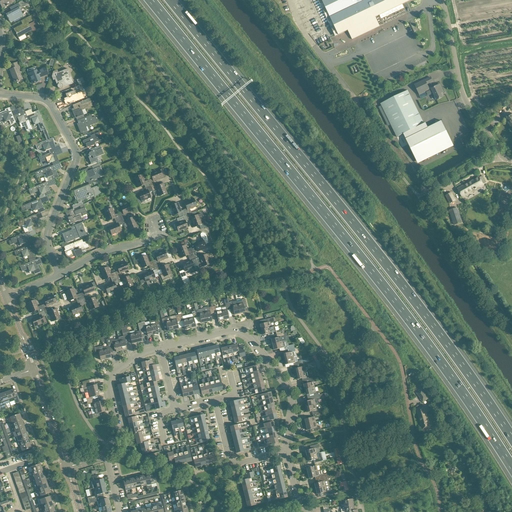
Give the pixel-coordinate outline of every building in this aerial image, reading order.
[(10,23),(23,16),(20,9),(28,4),(25,0),(23,0),(14,5),(10,7),(12,11),(6,14),(6,16),(5,16),(8,19),(8,20),(9,20),(10,23)] [(422,7),(418,0),(319,0),(341,45),(351,41),(355,50),(376,40),(374,36),(379,34),(376,29),(422,7)] [(30,16),(25,19),(21,21),(22,24),(14,29),(20,40),(26,37),(24,34),(35,28),(36,29),(39,27),(36,21),(30,24),(29,25),(28,23),(32,21),(30,16)] [(12,69),(10,70),(15,82),(22,79),(17,67),(19,66),(17,62),(11,65),(12,69)] [(48,74),(46,69),(45,68),(37,71),(36,70),(28,74),(32,84),(40,80),(39,77),(41,76),(42,76),(48,74)] [(62,87),(66,86),(65,84),(68,83),(69,85),(73,83),(68,69),(62,71),(57,73),(59,77),(55,78),(57,85),(57,86),(57,87),(58,88),(59,88),(60,89),(60,88),(61,88),(62,88),(62,87)] [(433,88),(430,83),(433,82),(431,77),(415,85),(420,95),(431,89),(433,88)] [(440,85),(433,88),(431,89),(437,100),(442,97),(441,93),(443,92),(440,85)] [(69,104),(70,103),(84,97),(82,91),(76,94),(74,90),(65,94),(67,97),(64,98),(66,104),(68,103),(69,104)] [(407,90),(381,104),(397,137),(402,134),(414,159),(450,141),(440,121),(426,128),(424,123),(424,124),(407,90)] [(75,111),(72,112),(75,118),(76,118),(80,116),(83,115),(82,110),(85,109),(96,105),(94,100),(91,101),(89,98),(80,102),(77,103),(72,105),(75,111)] [(0,112),(0,118),(0,120),(4,118),(5,121),(4,121),(5,122),(6,122),(9,120),(10,124),(15,122),(15,121),(11,111),(10,108),(6,109),(7,110),(0,112)] [(11,111),(15,121),(18,119),(19,122),(19,123),(19,124),(21,128),(24,127),(26,131),(27,131),(27,132),(32,130),(30,124),(29,122),(27,116),(24,109),(22,110),(21,108),(19,109),(18,108),(11,111)] [(27,116),(29,122),(32,121),(34,124),(33,124),(33,125),(34,124),(37,123),(41,131),(46,129),(38,110),(35,112),(36,113),(27,116)] [(78,123),(77,124),(81,133),(82,133),(86,131),(87,130),(90,129),(89,126),(98,122),(95,116),(92,118),(91,115),(87,117),(84,118),(82,118),(83,121),(78,123)] [(87,148),(92,146),(95,144),(94,143),(102,140),(99,132),(90,136),(91,137),(83,141),(84,144),(85,144),(87,148)] [(48,149),(49,153),(56,151),(52,142),(54,141),(52,138),(35,145),(37,150),(43,147),(44,150),(44,152),(45,151),(48,149)] [(104,154),(101,149),(100,146),(91,149),(87,151),(87,152),(87,153),(87,154),(87,155),(88,155),(89,154),(90,156),(88,157),(91,163),(97,161),(95,158),(104,154)] [(115,151),(118,157),(125,154),(122,148),(115,151)] [(56,154),(57,153),(56,151),(49,153),(39,157),(41,162),(47,160),(48,163),(47,163),(48,164),(49,164),(49,163),(52,162),(53,165),(55,165),(59,163),(56,154)] [(105,170),(102,171),(100,167),(101,166),(100,163),(92,167),(93,169),(85,173),(86,176),(86,175),(87,177),(85,178),(86,178),(87,182),(88,182),(89,185),(93,183),(93,182),(97,180),(97,178),(107,174),(105,170)] [(56,168),(55,165),(53,165),(35,172),(37,178),(46,174),(47,177),(47,178),(48,178),(48,177),(51,176),(52,180),(58,177),(55,168),(56,168)] [(148,180),(150,186),(156,183),(155,181),(163,177),(160,170),(150,174),(152,178),(148,180)] [(145,188),(150,186),(148,180),(144,182),(142,175),(134,178),(138,187),(144,185),(145,188)] [(462,196),(482,185),(486,183),(482,176),(479,178),(479,177),(458,189),(462,196)] [(31,188),(28,189),(30,195),(33,193),(39,191),(40,194),(39,194),(40,195),(41,195),(41,194),(44,193),(46,196),(47,196),(52,194),(49,187),(48,185),(49,185),(48,182),(48,181),(31,188)] [(159,196),(167,193),(163,184),(157,186),(156,183),(150,186),(153,191),(154,193),(158,192),(159,196)] [(78,203),(94,197),(101,194),(98,186),(91,188),(89,185),(78,189),(73,191),(75,195),(76,194),(78,199),(76,199),(78,203)] [(151,197),(149,192),(153,191),(150,186),(145,188),(146,191),(138,194),(141,201),(151,197)] [(455,201),(453,197),(451,193),(446,195),(450,203),(455,201)] [(42,201),(41,198),(24,205),(26,210),(32,208),(33,211),(33,212),(35,212),(34,211),(37,210),(38,214),(41,213),(40,213),(45,211),(41,202),(42,201)] [(187,208),(184,210),(186,215),(191,213),(190,209),(196,206),(195,203),(193,199),(184,202),(187,208)] [(119,213),(121,219),(126,217),(125,214),(133,211),(130,203),(121,207),(123,212),(119,213)] [(178,203),(170,206),(174,215),(179,213),(181,217),(186,215),(184,210),(181,211),(178,203)] [(70,210),(65,212),(67,216),(70,214),(71,216),(67,217),(69,221),(68,221),(69,222),(70,224),(75,222),(81,219),(80,217),(87,214),(84,207),(81,209),(80,209),(74,211),(73,209),(70,210)] [(115,215),(112,208),(110,209),(109,207),(103,209),(108,221),(114,218),(115,221),(121,219),(119,213),(115,215)] [(462,222),(457,208),(449,211),(454,225),(462,222)] [(191,213),(186,215),(188,220),(191,219),(194,227),(198,226),(199,225),(201,229),(204,228),(205,228),(209,227),(210,227),(215,225),(214,225),(212,220),(203,223),(201,224),(201,223),(200,220),(201,220),(204,219),(203,217),(203,215),(203,216),(202,214),(201,214),(193,217),(191,213)] [(34,215),(20,221),(22,226),(26,225),(27,227),(26,228),(27,229),(28,229),(28,228),(31,227),(32,230),(33,230),(34,230),(34,229),(38,228),(35,221),(34,219),(36,218),(35,215),(34,215)] [(180,222),(175,224),(178,231),(188,228),(185,221),(188,220),(186,215),(181,217),(178,218),(180,222)] [(130,229),(137,226),(133,217),(127,220),(126,217),(121,219),(123,224),(124,228),(128,226),(130,229)] [(121,231),(119,226),(123,224),(121,219),(115,221),(117,224),(109,227),(112,235),(121,231)] [(66,243),(70,241),(86,234),(82,222),(75,225),(76,228),(62,234),(66,243)] [(11,239),(9,240),(11,245),(13,244),(19,242),(20,244),(19,245),(20,246),(21,246),(21,245),(24,244),(25,247),(31,244),(28,237),(28,236),(29,235),(28,232),(24,233),(11,239)] [(192,251),(194,256),(199,254),(198,251),(206,248),(203,240),(194,244),(196,249),(192,251)] [(89,247),(87,242),(86,241),(75,245),(74,243),(64,247),(65,250),(66,250),(67,251),(65,252),(68,259),(75,256),(82,254),(80,250),(84,248),(85,249),(89,247)] [(25,247),(14,251),(16,256),(22,254),(23,257),(22,257),(23,258),(24,258),(24,257),(27,256),(29,259),(35,257),(31,248),(32,247),(31,244),(25,247)] [(192,251),(191,248),(187,250),(185,245),(178,248),(182,258),(188,255),(189,258),(194,256),(192,251)] [(153,261),(155,266),(160,264),(159,261),(167,258),(164,251),(155,254),(157,259),(153,261)] [(211,267),(212,267),(207,254),(201,257),(199,254),(194,256),(196,261),(197,264),(201,263),(203,266),(199,268),(200,271),(211,267)] [(150,268),(155,266),(153,261),(149,262),(146,256),(139,259),(143,268),(149,265),(150,268)] [(194,268),(192,263),(196,261),(194,256),(189,258),(190,261),(182,264),(185,271),(194,268)] [(25,264),(20,266),(21,270),(23,269),(24,271),(28,269),(29,272),(29,273),(31,273),(30,272),(33,271),(35,274),(41,272),(37,263),(38,262),(37,259),(30,262),(25,264)] [(114,272),(117,278),(122,276),(121,273),(129,270),(126,262),(117,266),(118,271),(114,272)] [(172,276),(171,274),(168,264),(162,267),(160,264),(155,266),(157,271),(161,270),(162,273),(160,273),(163,280),(172,276)] [(155,278),(153,273),(157,271),(155,266),(150,268),(151,271),(143,274),(145,279),(140,281),(141,284),(146,282),(146,283),(147,283),(147,285),(152,283),(151,280),(155,278)] [(111,280),(117,278),(114,272),(110,274),(108,267),(100,270),(104,279),(110,277),(111,280)] [(187,277),(185,271),(184,270),(179,272),(182,279),(187,277)] [(125,288),(133,285),(129,276),(123,278),(122,276),(117,278),(119,283),(120,286),(124,285),(125,288)] [(117,290),(115,285),(119,283),(117,278),(111,280),(112,283),(105,286),(108,293),(117,290)] [(94,291),(93,287),(96,286),(94,282),(91,283),(91,282),(90,282),(91,284),(82,287),(82,286),(81,286),(84,292),(80,294),(82,299),(87,297),(86,294),(94,291)] [(77,301),(82,299),(80,294),(76,295),(73,288),(66,291),(70,301),(76,298),(77,301)] [(42,305),(44,311),(49,309),(48,306),(56,302),(53,295),(44,299),(46,304),(42,305)] [(91,310),(98,307),(95,297),(89,300),(87,297),(82,299),(84,304),(88,303),(91,310)] [(82,311),(80,306),(84,304),(82,299),(77,301),(78,304),(70,307),(73,315),(82,311)] [(236,301),(240,313),(245,312),(244,306),(247,305),(245,299),(241,300),(242,302),(237,304),(237,301),(236,301)] [(38,313),(44,311),(42,305),(38,307),(35,300),(27,303),(31,312),(37,310),(38,313)] [(234,315),(240,313),(236,301),(228,303),(230,310),(233,309),(234,315)] [(227,310),(230,310),(228,303),(225,304),(225,306),(221,307),(221,310),(223,320),(229,319),(227,310)] [(223,320),(221,310),(216,311),(215,306),(211,307),(213,314),(214,317),(217,316),(218,321),(223,320)] [(210,314),(213,314),(211,307),(208,308),(209,311),(204,312),(206,322),(212,320),(210,314)] [(53,321),(60,318),(56,309),(50,311),(49,309),(44,311),(46,316),(50,314),(53,321)] [(206,322),(204,312),(199,313),(198,310),(195,311),(196,318),(199,317),(201,323),(206,322)] [(46,322),(44,317),(46,316),(44,311),(38,313),(40,316),(32,319),(35,326),(46,322)] [(194,318),(196,318),(195,311),(191,312),(193,317),(188,318),(190,328),(196,327),(194,318)] [(190,328),(188,318),(183,319),(182,314),(178,315),(180,322),(183,321),(185,329),(190,328)] [(177,322),(180,322),(178,315),(175,316),(176,319),(171,320),(173,330),(178,328),(177,322)] [(173,330),(171,320),(170,317),(161,319),(163,326),(166,325),(168,331),(173,330)] [(274,326),(275,326),(273,321),(272,318),(262,320),(263,323),(260,324),(261,330),(274,326)] [(154,320),(149,321),(150,325),(153,334),(158,333),(156,326),(159,326),(158,319),(154,320)] [(144,322),(141,323),(143,330),(143,329),(143,332),(146,331),(147,336),(153,334),(150,325),(145,326),(144,322)] [(275,332),(274,330),(275,329),(274,326),(261,330),(262,335),(275,332)] [(127,330),(125,331),(127,337),(130,337),(131,343),(132,344),(137,342),(135,333),(130,334),(129,332),(129,330),(127,330)] [(123,336),(118,338),(119,339),(118,339),(121,350),(127,349),(125,343),(124,338),(127,337),(125,331),(121,332),(123,336)] [(286,341),(282,342),(281,337),(284,337),(283,333),(276,335),(277,338),(271,339),(272,345),(286,341)] [(110,339),(113,351),(116,351),(116,352),(121,350),(118,339),(115,340),(113,338),(110,339)] [(103,346),(106,359),(111,357),(110,352),(113,351),(110,339),(106,339),(108,346),(103,347),(103,346)] [(293,344),(289,346),(286,341),(272,345),(274,350),(283,348),(284,350),(288,350),(294,348),(293,344)] [(237,347),(237,344),(231,346),(234,356),(237,355),(238,359),(240,358),(240,357),(237,347)] [(103,346),(94,348),(96,355),(99,354),(100,360),(106,359),(103,346)] [(235,360),(234,356),(231,346),(226,347),(228,357),(232,356),(233,360),(235,360)] [(229,361),(228,357),(226,347),(221,348),(223,358),(226,357),(227,361),(228,361),(229,361)] [(296,356),(295,352),(294,348),(288,350),(288,352),(282,354),(284,359),(293,357),(296,356)] [(295,374),(305,372),(304,367),(307,366),(306,363),(300,364),(300,367),(294,369),(295,374)] [(147,372),(157,370),(155,365),(152,365),(146,367),(146,370),(142,371),(143,373),(147,372)] [(148,378),(158,375),(157,370),(147,372),(147,375),(143,376),(144,378),(148,377),(148,378)] [(314,374),(309,376),(308,371),(305,372),(295,374),(297,379),(302,378),(302,381),(308,380),(315,378),(314,374)] [(146,384),(156,381),(159,381),(158,375),(148,378),(149,381),(145,382),(145,384),(146,384)] [(304,390),(314,387),(313,383),(316,382),(315,378),(308,380),(309,383),(303,384),(304,390)] [(89,380),(82,382),(84,388),(85,393),(98,390),(96,385),(94,385),(94,382),(90,383),(89,380)] [(199,393),(198,389),(197,383),(193,384),(192,380),(190,381),(191,385),(194,395),(199,393)] [(148,389),(157,387),(156,381),(146,384),(147,386),(143,387),(143,389),(148,388),(148,389)] [(191,385),(188,385),(187,381),(185,382),(186,386),(189,396),(194,395),(191,385)] [(186,386),(183,387),(182,383),(180,383),(183,397),(189,396),(186,386)] [(149,394),(159,392),(157,387),(148,389),(148,392),(144,393),(145,395),(149,394)] [(312,397),(319,395),(318,392),(315,393),(314,387),(304,390),(306,395),(307,395),(307,398),(312,397)] [(422,403),(429,398),(422,388),(416,392),(421,399),(420,399),(422,403)] [(20,402),(18,395),(15,396),(13,390),(6,392),(10,402),(14,401),(15,403),(20,402)] [(98,390),(85,393),(86,398),(87,401),(94,400),(99,399),(98,396),(99,395),(98,390)] [(5,404),(10,402),(6,392),(0,394),(0,396),(1,400),(0,400),(0,404),(1,408),(6,407),(5,404)] [(150,399),(160,397),(159,392),(149,394),(150,397),(146,398),(146,400),(150,399)] [(317,399),(319,398),(319,395),(312,397),(312,399),(304,401),(305,407),(318,404),(317,399)] [(161,402),(160,397),(150,399),(151,402),(147,403),(147,406),(154,404),(161,402)] [(240,401),(244,400),(244,398),(230,402),(231,407),(241,405),(240,401)] [(94,400),(87,401),(88,405),(92,404),(94,408),(104,406),(102,401),(99,401),(99,399),(94,400)] [(242,410),(241,407),(245,406),(245,404),(241,405),(231,407),(232,413),(242,410)] [(323,412),(322,409),(322,407),(318,404),(305,407),(307,412),(312,411),(312,414),(316,413),(323,412)] [(95,413),(92,414),(93,418),(100,416),(99,413),(105,412),(104,406),(94,408),(95,413)] [(429,427),(424,407),(417,409),(422,429),(429,427)] [(242,412),(246,411),(249,410),(248,408),(246,409),(242,410),(232,413),(233,418),(243,416),(243,415),(242,412)] [(12,422),(21,418),(20,415),(22,415),(21,413),(16,415),(11,416),(10,417),(12,422)] [(235,423),(240,422),(245,421),(244,417),(248,416),(247,414),(243,415),(243,416),(233,418),(235,423)] [(13,427),(24,423),(24,421),(22,422),(21,418),(12,422),(13,427)] [(264,429),(274,427),(273,422),(263,424),(264,427),(260,428),(260,430),(264,429)] [(310,432),(316,431),(320,430),(320,426),(317,427),(315,422),(306,424),(307,430),(310,429),(310,432)] [(15,432),(25,428),(24,425),(25,425),(24,423),(13,427),(15,432)] [(265,434),(275,432),(274,427),(264,429),(265,432),(261,433),(259,434),(259,436),(265,434)] [(17,437),(28,433),(27,431),(26,431),(25,428),(15,432),(17,437)] [(267,440),(277,437),(275,432),(265,434),(266,437),(262,438),(263,441),(267,440)] [(18,441),(28,438),(27,435),(28,434),(28,433),(17,437),(14,437),(16,442),(18,441)] [(264,446),(278,443),(277,437),(267,440),(268,443),(264,444),(264,446)] [(20,446),(31,442),(30,440),(29,441),(28,438),(18,441),(20,446)] [(20,446),(22,451),(32,448),(31,447),(30,444),(32,444),(31,442),(20,446)] [(319,453),(319,452),(320,451),(319,447),(318,444),(310,446),(311,449),(305,450),(306,456),(319,453)] [(321,461),(322,460),(320,453),(319,453),(306,456),(308,461),(313,460),(314,463),(321,461)] [(307,473),(317,471),(316,466),(322,465),(321,461),(314,463),(315,466),(306,468),(307,473)] [(30,472),(43,467),(42,466),(41,467),(40,464),(40,463),(30,467),(32,471),(30,472)] [(34,476),(43,473),(42,470),(44,470),(43,467),(30,472),(32,476),(33,475),(34,476)] [(326,474),(323,475),(322,470),(317,471),(307,473),(309,478),(320,476),(320,479),(327,477),(326,474)] [(36,481),(46,477),(46,476),(45,476),(43,473),(34,476),(36,481)] [(93,488),(105,485),(103,479),(98,480),(97,475),(91,477),(93,488)] [(37,486),(47,482),(46,480),(47,479),(46,477),(36,481),(37,486)] [(329,485),(328,481),(327,477),(320,479),(321,482),(314,483),(315,489),(329,485)] [(39,491),(50,487),(49,485),(48,486),(47,482),(37,486),(39,491)] [(96,498),(101,497),(102,496),(101,494),(106,492),(105,485),(93,488),(95,496),(91,497),(92,499),(96,498)] [(331,494),(330,490),(329,485),(315,489),(317,494),(324,492),(324,496),(331,494)] [(41,496),(44,495),(50,492),(49,489),(50,489),(50,487),(39,491),(37,491),(38,493),(37,495),(38,497),(41,495),(41,496)] [(277,497),(273,498),(273,501),(287,497),(286,492),(276,494),(277,497)] [(172,503),(185,500),(184,497),(186,497),(185,495),(174,498),(175,501),(172,502),(172,503)] [(42,504),(51,501),(50,498),(51,497),(51,496),(40,499),(42,504)] [(108,498),(102,499),(101,497),(96,498),(92,499),(89,500),(90,503),(97,501),(99,508),(110,505),(108,498)] [(43,509),(54,505),(54,504),(52,504),(51,501),(42,504),(43,509)]
